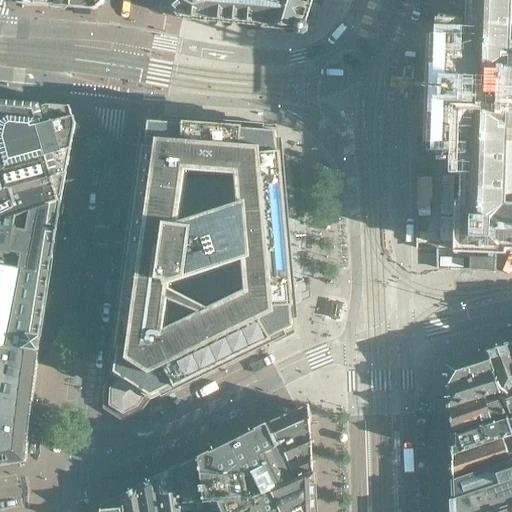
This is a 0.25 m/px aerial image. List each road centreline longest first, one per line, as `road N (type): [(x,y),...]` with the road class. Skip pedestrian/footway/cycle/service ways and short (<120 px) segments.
road 1 (tertiary): [(74,481),(318,358),(403,337)]
road 2 (tertiary): [(111,135),(74,481)]
road 3 (tertiary): [(403,337),(399,81),(375,46),(339,34)]
road 4 (tertiary): [(339,34),(287,58),(133,38)]
road 5 (residential): [(410,511),(403,337)]
road 6 (tertiary): [(0,74),(68,80),(96,103),(111,135)]
road 7 (tertiary): [(133,38),(0,26)]
